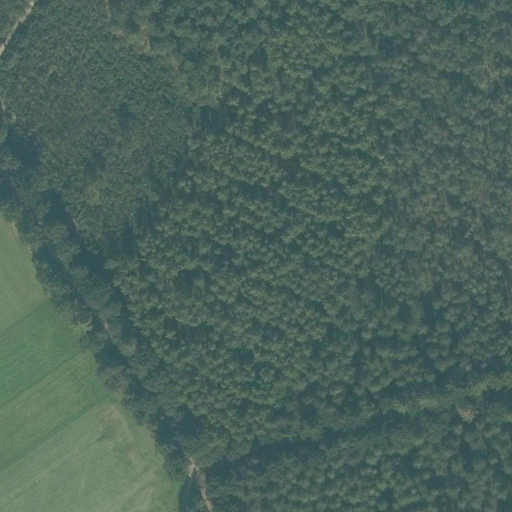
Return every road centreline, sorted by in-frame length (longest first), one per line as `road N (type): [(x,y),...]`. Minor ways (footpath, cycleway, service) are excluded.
road 1 (track): [(292,0),(92,306)]
road 2 (track): [(511,385),(196,474)]
road 3 (track): [(196,474),(92,306)]
road 4 (track): [(92,306),(0,163)]
